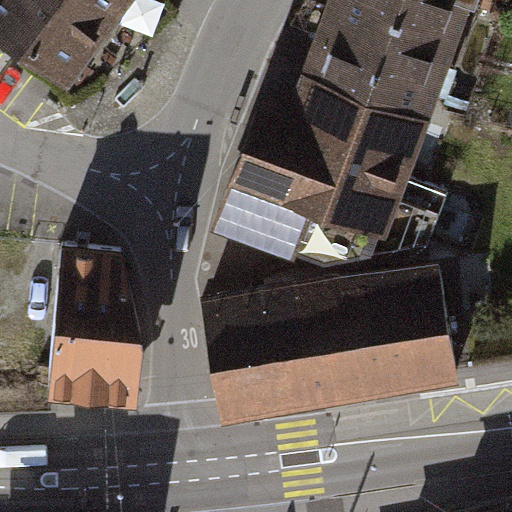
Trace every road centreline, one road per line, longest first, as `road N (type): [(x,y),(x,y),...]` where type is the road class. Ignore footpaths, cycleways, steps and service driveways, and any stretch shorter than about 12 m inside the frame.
road 1 (tertiary): [(193,471),(173,278),(180,193),(256,0)]
road 2 (tertiary): [(193,471),(511,427)]
road 3 (tertiary): [(0,482),(193,471)]
